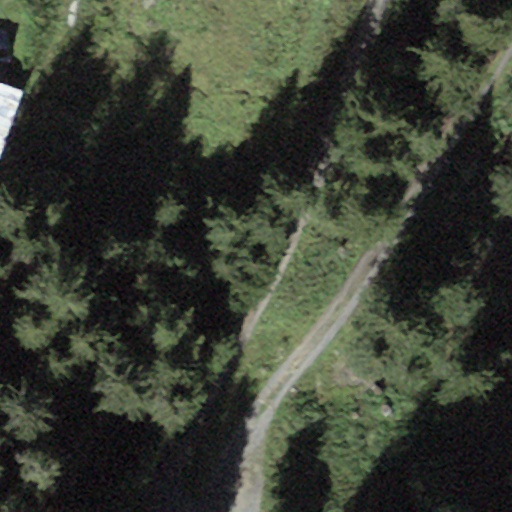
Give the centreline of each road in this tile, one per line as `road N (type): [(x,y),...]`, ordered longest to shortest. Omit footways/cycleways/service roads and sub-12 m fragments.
road 1 (track): [(225,498),(184,484),(247,273),(414,0)]
road 2 (track): [(225,498),(511,103)]
